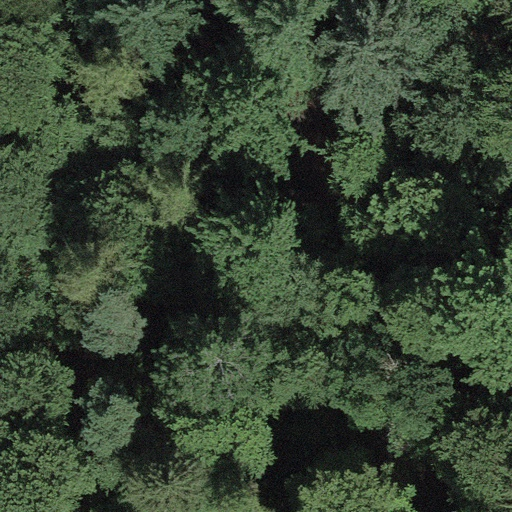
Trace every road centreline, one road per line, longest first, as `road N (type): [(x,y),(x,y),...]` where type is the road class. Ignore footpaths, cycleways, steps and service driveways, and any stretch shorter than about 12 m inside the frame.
road 1 (track): [(296,0),(0,167)]
road 2 (track): [(285,511),(395,432),(511,375)]
